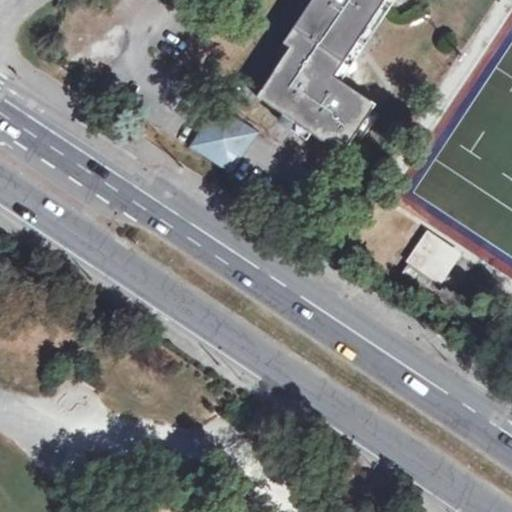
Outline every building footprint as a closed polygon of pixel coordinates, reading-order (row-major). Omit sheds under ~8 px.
[(276,73),(328,109),(312,133),(336,151),(358,118),(366,123),(378,105),(337,78),(353,53),(369,28),(388,0),(314,0),(302,19),(285,44),(292,49),(276,73)] [(276,73),(260,97),(312,133),(328,109),(276,73)] [(191,147),(231,173),(231,174),(232,172),(258,133),(259,132),(258,132),(218,106),(218,105),(217,106),(191,146),(191,147)] [(112,125),(95,113),(89,121),(106,133),(112,125)] [(336,151),(344,156),(366,123),(358,118),(336,151)] [(511,202),(499,207),(503,218),(503,228),(510,248),(511,249),(511,202)] [(408,260),(442,283),(461,255),(427,232),(408,260)]
